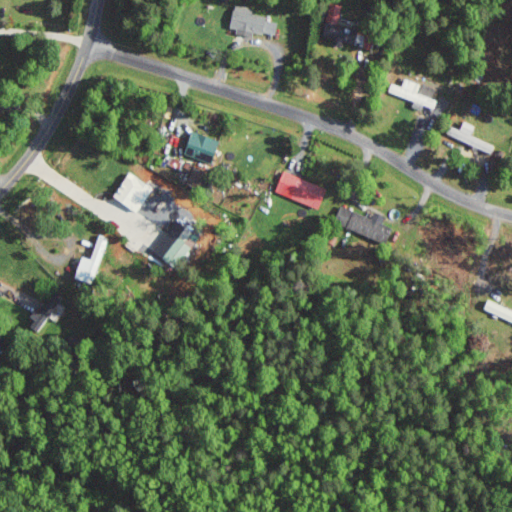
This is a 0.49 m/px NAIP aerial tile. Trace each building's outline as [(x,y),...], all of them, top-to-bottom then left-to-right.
[(324,37),(331,38),(331,44),(345,46),(345,42),(357,45),(359,34),(361,35),(362,29),(339,25),(343,5),(330,2),(324,37)] [(231,32),(254,35),(255,31),(276,35),(278,22),(267,21),(268,16),(253,14),(254,8),(235,5),(231,32)] [(391,92),(435,108),(438,100),(432,98),(436,89),(406,79),(403,87),(394,84),(391,92)] [(212,164),(221,141),(194,131),(185,153),(212,164)] [(276,191),(320,210),(329,189),(285,170),(276,191)] [(115,198),(140,212),(154,186),(129,173),(115,198)] [(386,216),(375,212),(373,218),(342,206),(335,223),(386,243),(392,227),(383,224),(386,216)] [(176,268),(201,238),(188,227),(163,257),(176,268)] [(83,256),(77,278),(95,284),(108,239),(99,237),(93,259),(83,256)] [(57,303),(47,297),(30,326),(40,332),(57,303)] [(511,320),(511,310),(493,304),(490,313),(511,320)]
